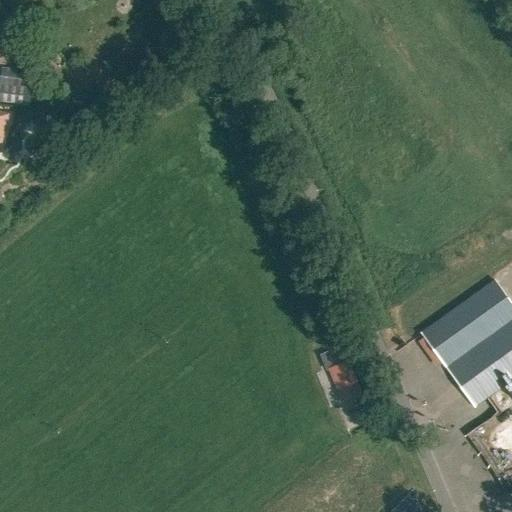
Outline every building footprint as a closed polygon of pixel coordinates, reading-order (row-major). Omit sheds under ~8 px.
[(0,97),(30,100),(32,85),(0,82),(0,97)] [(9,115),(0,112),(0,142),(2,143),(9,115)] [(496,392),(507,408),(511,404),(511,303),(495,280),(422,334),(475,407),(496,392)] [(329,369),(343,401),(361,394),(341,346),(330,351),(337,366),(329,369)] [(509,494),(511,491),(511,478),(503,485),(509,494)]
